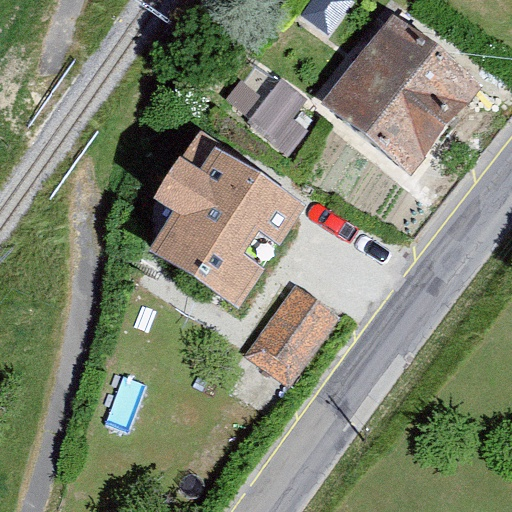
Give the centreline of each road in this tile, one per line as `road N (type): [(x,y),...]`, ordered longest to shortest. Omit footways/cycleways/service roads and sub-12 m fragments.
road 1 (tertiary): [(511,186),(265,511)]
road 2 (residential): [(40,511),(85,365),(87,189)]
